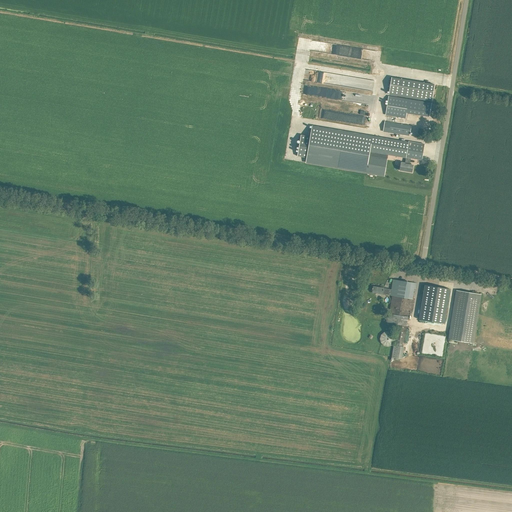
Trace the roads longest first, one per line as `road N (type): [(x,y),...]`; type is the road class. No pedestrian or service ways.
road 1 (unclassified): [(422,265),(0,196)]
road 2 (unclassified): [(422,265),(466,0)]
